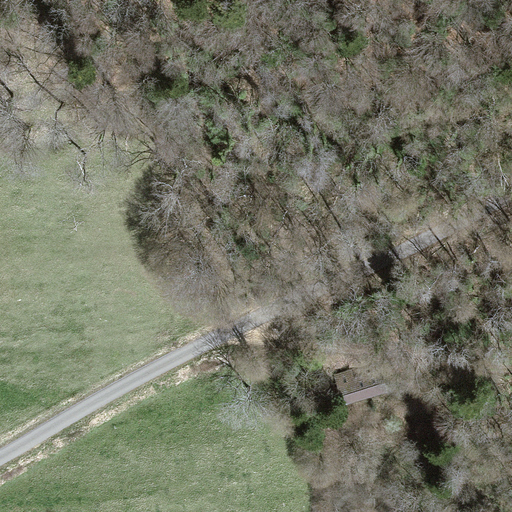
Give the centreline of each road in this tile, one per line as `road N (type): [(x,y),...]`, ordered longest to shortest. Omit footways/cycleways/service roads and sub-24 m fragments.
road 1 (unclassified): [(0,456),(395,249),(511,203)]
road 2 (track): [(234,332),(511,359)]
